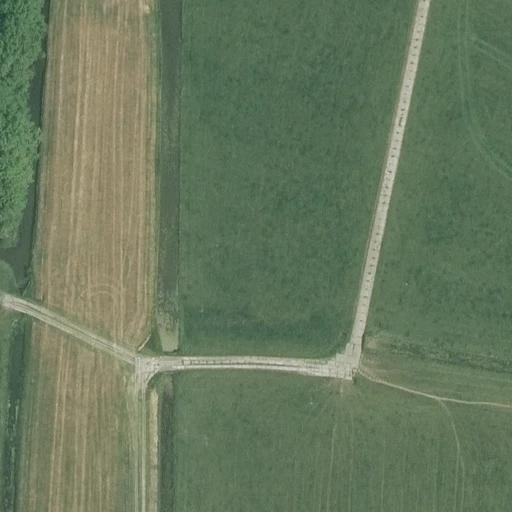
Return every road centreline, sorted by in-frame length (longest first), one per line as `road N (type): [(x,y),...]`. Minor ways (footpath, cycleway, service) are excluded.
road 1 (track): [(425,0),(355,349),(344,370),(146,366),(17,306)]
road 2 (track): [(146,366),(139,386),(139,511)]
